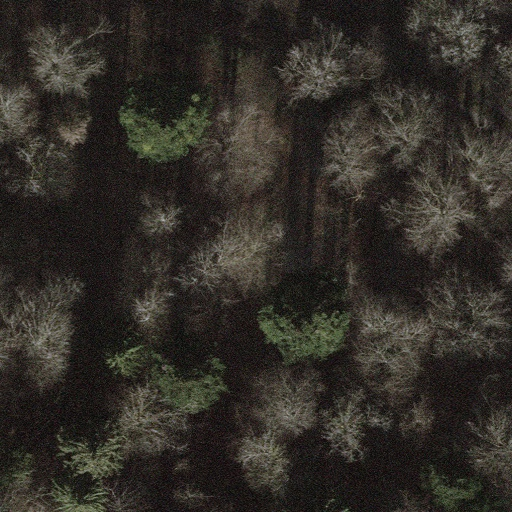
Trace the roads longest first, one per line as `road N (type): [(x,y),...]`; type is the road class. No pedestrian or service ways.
road 1 (track): [(511,126),(212,0)]
road 2 (track): [(183,511),(0,355)]
